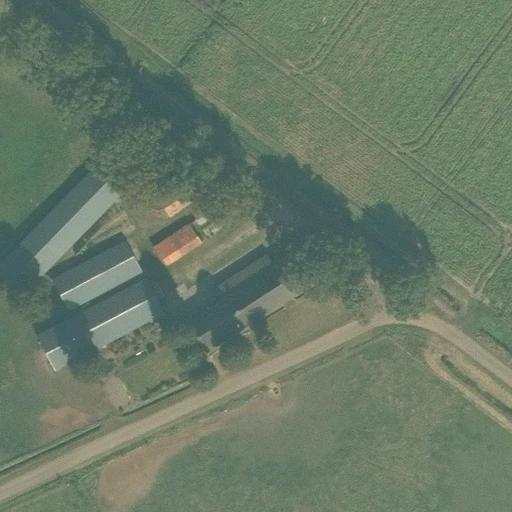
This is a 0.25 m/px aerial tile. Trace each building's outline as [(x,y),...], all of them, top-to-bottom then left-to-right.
[(278,148),(291,158),(308,137),(295,126),(278,148)] [(154,195),(170,217),(204,194),(189,171),(154,195)] [(0,267),(0,273),(20,294),(117,195),(93,172),(0,267)] [(154,246),(167,266),(245,214),(232,194),(154,246)] [(93,228),(109,247),(113,244),(114,245),(137,227),(120,206),(93,228)] [(52,279),(68,309),(140,271),(124,241),(52,279)] [(187,323),(206,352),(313,283),(294,254),(274,266),(266,255),(213,289),(221,301),(187,323)] [(38,339),(54,369),(163,311),(146,281),(38,339)]
